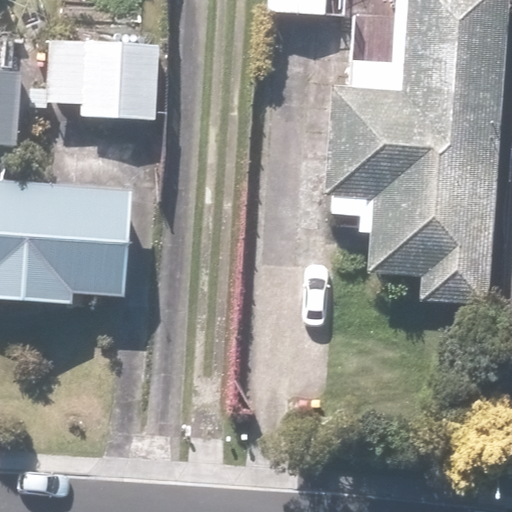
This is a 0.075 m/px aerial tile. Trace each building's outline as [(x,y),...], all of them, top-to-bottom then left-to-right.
[(331,19),(332,0),(274,0),(274,15),(331,19)] [(511,0),(408,0),(405,87),(341,84),(337,194),(379,196),(376,274),(422,276),(421,301),(503,305),(511,75),(511,0)] [(160,53),(51,45),(54,101),(94,104),(93,120),(155,125),(160,53)] [(26,70),(0,68),(0,142),(21,144),(26,70)] [(136,193),(0,182),(0,298),(79,304),(80,291),(128,294),(136,193)]
